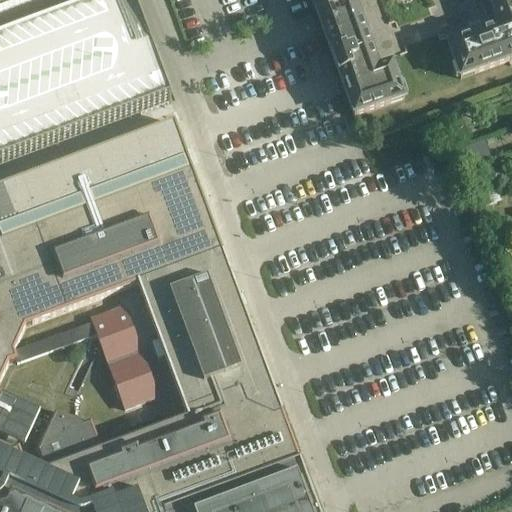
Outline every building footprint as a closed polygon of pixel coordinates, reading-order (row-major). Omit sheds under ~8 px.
[(0,0),(0,167),(169,104),(130,0),(0,0)] [(351,0),(335,0),(313,8),(353,119),(389,106),(403,101),(391,67),(377,72),(351,0)] [(351,0),(377,72),(389,106),(403,101),(459,81),(488,71),(462,0),(351,0)] [(447,47),(459,81),(488,71),(511,62),(511,0),(487,0),(498,29),(447,47)] [(460,121),(457,112),(444,117),(448,126),(460,121)] [(478,145),(466,149),(469,156),(480,153),(478,145)] [(468,174),(473,187),(491,181),(486,168),(468,174)] [(0,511),(317,511),(281,415),(273,418),(247,406),(241,390),(184,411),(187,419),(100,451),(90,424),(82,427),(55,413),(32,464),(21,459),(19,451),(11,454),(0,449),(0,400),(0,401),(0,399),(0,383),(25,329),(222,256),(191,172),(2,242),(0,237),(0,511)] [(479,211),(501,203),(495,188),(474,196),(479,211)] [(511,242),(511,225),(493,231),(498,247),(511,242)] [(108,379),(190,354),(176,305),(93,330),(108,379)]
